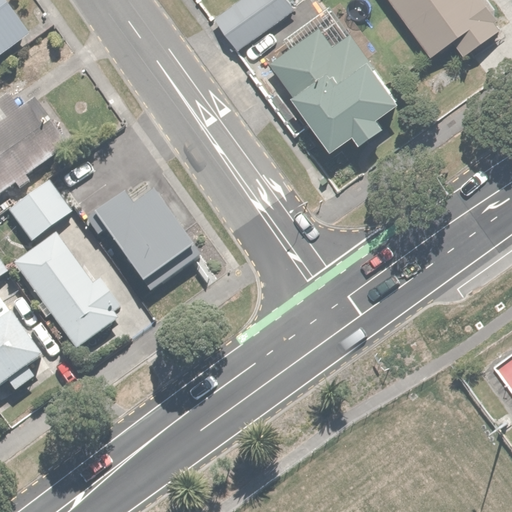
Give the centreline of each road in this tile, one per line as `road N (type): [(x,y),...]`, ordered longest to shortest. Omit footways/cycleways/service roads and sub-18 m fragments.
road 1 (tertiary): [(341,315),(117,0)]
road 2 (primary): [(74,511),(341,315)]
road 3 (primary): [(341,315),(511,192)]
